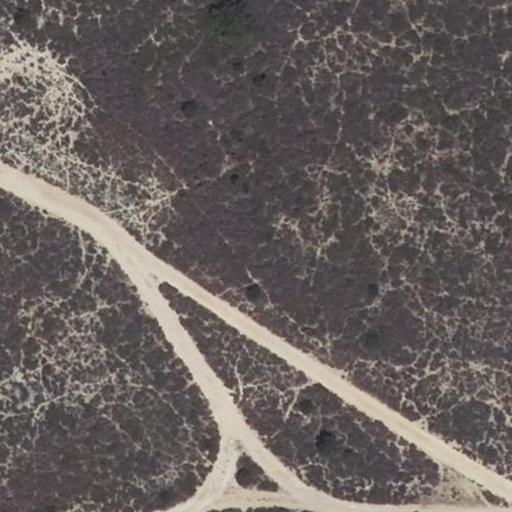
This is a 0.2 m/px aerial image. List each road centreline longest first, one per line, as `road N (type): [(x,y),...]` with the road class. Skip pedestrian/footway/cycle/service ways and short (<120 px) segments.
road 1 (track): [(511,488),(0,170)]
road 2 (track): [(117,241),(230,420),(266,465),(321,507)]
